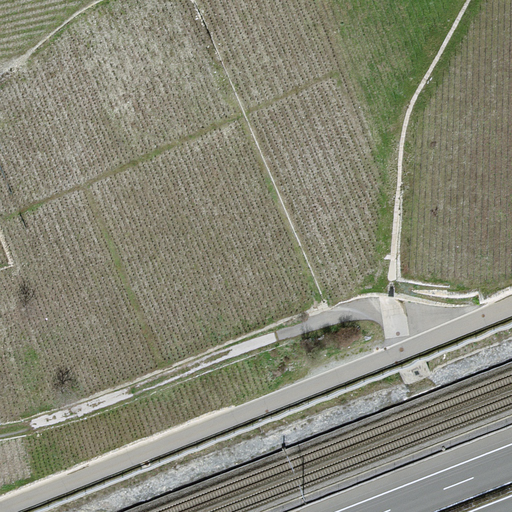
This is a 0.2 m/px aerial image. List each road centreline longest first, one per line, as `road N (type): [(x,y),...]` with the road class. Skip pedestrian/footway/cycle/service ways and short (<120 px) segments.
road 1 (unclassified): [(0,510),(511,307)]
road 2 (primary): [(511,157),(0,347)]
road 3 (motorway): [(511,461),(381,511)]
